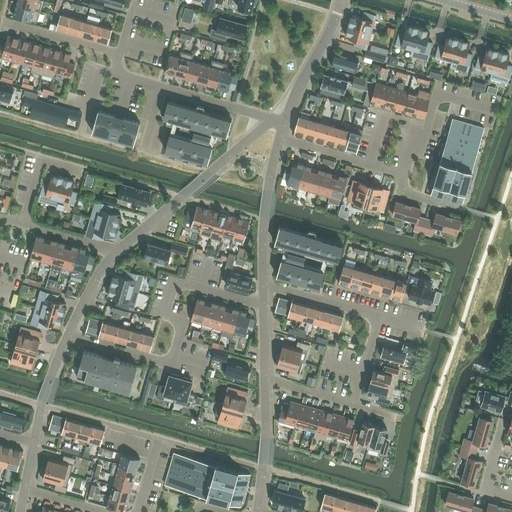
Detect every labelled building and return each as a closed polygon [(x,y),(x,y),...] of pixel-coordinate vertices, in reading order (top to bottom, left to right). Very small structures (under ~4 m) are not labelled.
[(34,9),(37,0),(17,0),(16,4),(34,9)] [(122,7),(123,0),(90,0),(89,5),(103,8),(104,2),(122,7)] [(211,11),(214,0),(206,0),(204,9),(211,11)] [(239,0),(237,8),(251,12),(253,5),(255,6),(256,0),(239,0)] [(34,9),(16,4),(13,16),(36,22),(40,11),(34,9)] [(190,11),(186,9),(182,23),(192,25),(195,12),(190,11)] [(348,25),(371,32),(376,15),(364,11),(362,18),(352,15),(350,19),(349,19),(348,25)] [(68,31),(72,18),(60,14),(56,28),(68,31)] [(84,21),(83,21),(72,18),(68,31),(81,35),(84,21)] [(243,39),(247,25),(220,18),(217,31),(212,29),(210,36),(225,40),(227,34),(243,39)] [(93,39),(97,25),(84,21),(81,35),(93,39)] [(97,25),(93,39),(108,43),(111,29),(97,25)] [(366,49),(371,32),(348,25),(346,31),(347,32),(346,37),(355,39),(354,46),(366,49)] [(412,50),(418,27),(412,25),(412,27),(407,25),(404,35),(398,33),(395,46),(412,50)] [(388,27),(386,35),(393,37),(395,29),(388,27)] [(418,27),(412,50),(410,55),(421,58),(423,54),(429,56),(432,43),(426,41),(429,32),(424,30),(425,29),(418,27)] [(0,57),(11,61),(17,39),(8,36),(5,45),(0,43),(0,57)] [(452,62),(458,39),(452,37),(452,38),(447,37),(444,47),(438,45),(435,57),(452,62)] [(22,64),(28,41),(17,39),(11,61),(22,64)] [(458,39),(452,62),(450,67),(461,70),(463,65),(469,67),(472,55),(466,53),(469,43),(464,42),(465,40),(458,39)] [(33,67),(39,45),(28,41),(22,64),(33,67)] [(42,75),(49,47),(39,45),(33,67),(31,72),(42,75)] [(54,73),(61,51),(49,47),(42,75),(53,78),(54,73)] [(491,73),(498,50),(492,48),(492,50),(487,48),(484,58),(478,56),(475,69),(491,73)] [(383,62),(385,56),(366,50),(364,56),(383,62)] [(498,50),(491,73),(490,78),(501,81),(503,77),(509,79),(511,67),(511,66),(506,64),(509,55),(504,53),(505,52),(498,50)] [(71,54),(61,51),(54,73),(71,78),(75,65),(68,63),(71,54)] [(184,78),(191,55),(181,52),(180,57),(179,57),(174,75),(184,78)] [(358,59),(335,52),(334,58),(332,58),(330,63),(332,64),(331,65),(354,72),(358,59)] [(174,75),(179,57),(170,54),(164,73),(174,75)] [(195,81),(200,63),(191,60),(192,55),(191,55),(184,78),(195,81)] [(216,87),(223,64),(212,61),(211,66),(205,84),(216,87)] [(205,84),(211,66),(200,63),(195,81),(205,84)] [(223,64),(216,87),(227,91),(228,88),(235,90),(239,77),(232,75),(233,72),(222,69),(224,64),(223,64)] [(347,85),(351,86),(352,82),(324,73),(320,87),(344,94),(347,85)] [(352,82),(351,86),(363,89),(365,79),(354,76),(352,82)] [(411,115),(417,94),(377,82),(371,103),(411,115)] [(0,100),(10,103),(13,90),(0,86),(0,100)] [(497,88),(488,86),(486,92),(495,94),(497,88)] [(25,90),(23,95),(37,99),(38,94),(25,90)] [(419,90),(417,94),(411,115),(423,118),(431,93),(419,90)] [(62,110),(63,108),(51,104),(50,105),(43,103),(43,102),(25,97),(23,104),(32,107),(30,113),(39,115),(39,117),(46,119),(47,118),(57,120),(56,122),(66,125),(69,112),(62,110)] [(227,136),(231,120),(168,101),(163,117),(212,132),(191,126),(187,139),(174,135),(177,122),(173,120),(165,150),(208,163),(213,146),(210,145),(213,132),(227,136)] [(134,144),(140,123),(98,111),(92,132),(134,144)] [(303,137),(308,119),(298,116),(293,134),(303,137)] [(313,140),(319,122),(308,119),(303,137),(313,140)] [(462,204),(484,128),(452,119),(431,194),(462,204)] [(324,143),(329,125),(319,122),(313,140),(324,143)] [(334,146),(340,128),(329,125),(324,143),(334,146)] [(345,149),(350,131),(340,128),(334,146),(345,149)] [(350,131),(345,149),(357,152),(362,134),(350,131)] [(298,188),(304,164),(298,163),(297,165),(293,164),(292,167),(286,165),(283,178),(289,180),(287,185),(298,188)] [(308,191),(315,167),(304,164),(298,188),(308,191)] [(315,167),(308,191),(319,194),(326,171),(315,167)] [(329,197),(336,173),(326,171),(319,194),(329,197)] [(336,173),(329,197),(340,200),(346,177),(344,176),(336,173)] [(56,205),(57,201),(64,177),(57,175),(57,176),(52,175),(49,185),(43,183),(40,195),(46,197),(45,202),(56,205)] [(64,177),(57,201),(74,205),(78,193),(73,191),(76,182),(69,180),(70,179),(64,177)] [(365,205),(371,184),(365,182),(364,183),(353,180),(347,200),(354,202),(353,207),(364,210),(365,205)] [(147,205),(151,192),(122,184),(118,197),(147,205)] [(371,184),(365,205),(383,211),(389,190),(378,187),(378,186),(371,184)] [(115,206),(117,199),(104,195),(102,202),(115,206)] [(90,219),(95,220),(119,227),(121,220),(119,220),(121,215),(111,212),(113,206),(100,202),(98,209),(94,207),(90,219)] [(422,233),(426,218),(418,216),(421,208),(410,206),(410,207),(396,203),(392,215),(416,222),(414,230),(422,233)] [(200,229),(207,209),(197,206),(198,205),(197,205),(196,210),(189,208),(185,220),(192,222),(191,227),(200,229)] [(209,237),(217,212),(207,209),(200,229),(199,234),(209,237)] [(221,241),(228,215),(217,212),(209,237),(221,241)] [(426,218),(422,233),(430,235),(433,227),(457,233),(460,221),(446,217),(446,216),(436,213),(434,220),(426,218)] [(232,238),(238,218),(228,215),(222,235),(232,238)] [(238,218),(232,238),(243,242),(250,221),(249,220),(249,221),(238,218)] [(119,227),(95,220),(90,237),(103,240),(105,234),(115,237),(116,232),(117,232),(119,227)] [(385,223),(383,229),(394,232),(395,226),(385,223)] [(285,246),(277,275),(319,288),(328,258),(338,261),(343,245),(279,226),(274,243),(285,246)] [(414,230),(413,236),(420,239),(422,233),(414,230)] [(41,261),(48,239),(37,236),(31,258),(41,261)] [(48,239),(41,261),(52,264),(58,242),(48,239)] [(63,268),(69,245),(58,242),(52,264),(50,269),(61,272),(63,268)] [(186,255),(188,247),(172,243),(170,250),(148,243),(144,257),(146,257),(146,260),(153,262),(154,259),(167,263),(169,255),(175,257),(177,252),(186,255)] [(69,245),(63,268),(72,270),(79,248),(69,245)] [(79,248),(72,270),(71,275),(82,278),(85,269),(91,271),(95,257),(88,256),(89,253),(85,251),(85,250),(79,248)] [(235,257),(229,255),(225,268),(231,270),(235,257)] [(348,286),(353,268),(343,265),(338,283),(348,286)] [(359,289),(364,271),(353,268),(348,286),(359,289)] [(112,278),(110,285),(133,291),(138,274),(126,271),(124,277),(114,274),(113,279),(112,278)] [(248,292),(252,278),(230,271),(226,285),(248,292)] [(369,292),(374,274),(364,271),(359,289),(369,292)] [(379,295),(384,277),(374,274),(369,292),(379,295)] [(390,298),(395,280),(384,277),(379,295),(390,298)] [(430,290),(432,282),(418,278),(416,286),(412,285),(410,293),(409,298),(416,300),(421,302),(421,301),(430,304),(433,291),(430,290)] [(395,280),(390,298),(401,301),(404,292),(406,284),(395,280)] [(406,284),(404,292),(410,293),(412,285),(406,283),(406,284)] [(134,310),(138,293),(133,291),(110,285),(108,291),(109,291),(108,296),(118,299),(116,305),(134,310)] [(36,307),(64,315),(66,309),(65,309),(66,304),(56,301),(58,295),(45,291),(43,298),(39,296),(36,307)] [(201,324),(208,304),(204,303),(205,300),(200,298),(200,299),(197,298),(191,321),(201,324)] [(288,315),(292,301),(279,298),(275,311),(288,315)] [(301,319),(305,305),(292,301),(293,300),(292,300),(292,301),(288,315),(287,317),(288,317),(288,315),(301,319)] [(208,304),(201,324),(212,327),(219,304),(212,302),(212,305),(208,304)] [(222,330),(228,310),(225,309),(226,306),(219,304),(212,327),(222,330)] [(314,322),(318,309),(305,305),(301,319),(314,322)] [(62,321),(64,315),(36,307),(33,318),(37,319),(36,326),(48,329),(49,323),(60,326),(61,321),(62,321)] [(228,310),(221,335),(232,338),(233,333),(240,310),(233,308),(232,311),(228,310)] [(327,326),(330,312),(318,309),(314,322),(327,326)] [(240,310),(233,333),(244,336),(245,331),(251,333),(255,320),(249,319),(250,316),(246,315),(246,312),(240,310)] [(330,312),(327,326),(340,330),(343,316),(330,312)] [(98,335),(102,322),(90,318),(86,332),(98,335)] [(110,339),(114,325),(102,322),(98,335),(110,339)] [(124,342),(128,329),(114,325),(110,339),(124,342)] [(16,344),(37,350),(39,344),(38,343),(41,332),(21,327),(16,344)] [(137,346),(141,333),(128,329),(124,342),(137,346)] [(141,333),(137,346),(150,350),(154,336),(141,333)] [(280,355),(299,361),(302,349),(308,351),(310,345),(298,341),(296,347),(283,344),(280,355)] [(415,353),(417,346),(404,342),(402,349),(384,344),(381,357),(403,363),(405,355),(411,356),(412,352),(415,353)] [(35,357),(37,350),(16,344),(11,362),(31,368),(34,357),(35,357)] [(130,392),(137,366),(84,351),(76,376),(130,392)] [(246,380),(249,367),(226,361),(228,355),(214,351),(212,358),(222,361),(221,363),(227,364),(225,374),(246,380)] [(296,372),(299,361),(280,355),(277,367),(289,370),(287,376),(300,380),(301,374),(296,372)] [(370,381),(393,387),(399,370),(387,366),(385,372),(373,369),(370,381)] [(151,384),(155,371),(151,369),(141,402),(145,403),(149,389),(151,384)] [(175,376),(171,375),(169,374),(168,376),(166,375),(163,387),(157,385),(154,398),(160,399),(162,394),(173,397),(177,378),(175,378),(175,376)] [(309,376),(307,384),(314,386),(316,378),(309,376)] [(180,379),(177,378),(173,397),(171,403),(188,407),(192,395),(185,393),(188,381),(185,381),(186,379),(180,377),(180,379)] [(388,406),(393,387),(370,381),(366,393),(378,396),(376,402),(388,406)] [(223,404),(244,410),(246,405),(245,405),(248,393),(228,387),(223,404)] [(501,412),(505,397),(485,391),(480,406),(501,412)] [(301,403),(290,400),(288,410),(281,408),(278,421),(295,426),(301,403)] [(244,410),(223,404),(218,403),(215,415),(219,416),(218,422),(238,428),(241,417),(242,418),(244,410)] [(305,429),(312,406),(301,403),(295,426),(305,429)] [(312,406),(305,429),(316,432),(322,409),(312,406)] [(0,408),(0,423),(20,429),(24,416),(0,408)] [(326,435),(333,412),(322,409),(316,432),(314,437),(325,439),(326,435)] [(343,415),(333,412),(326,435),(337,438),(343,415)] [(62,432),(66,418),(53,415),(49,429),(62,432)] [(354,419),(343,415),(337,438),(348,441),(354,419)] [(75,436),(79,422),(66,419),(67,417),(66,417),(66,418),(62,432),(61,434),(62,434),(62,432),(75,436)] [(462,447),(476,451),(479,442),(486,444),(489,435),(488,435),(492,421),(479,418),(473,441),(464,438),(462,447)] [(369,444),(374,425),(363,421),(359,433),(353,431),(350,443),(356,445),(357,440),(369,444)] [(88,440),(92,426),(79,422),(75,436),(88,440)] [(374,425),(369,444),(367,448),(386,454),(389,442),(383,440),(387,428),(374,425)] [(92,426),(88,440),(101,443),(105,430),(92,426)] [(0,463),(7,466),(13,448),(2,445),(0,452),(0,463)] [(474,459),(476,451),(462,447),(459,455),(468,458),(461,481),(473,485),(477,470),(479,471),(481,461),(474,459)] [(13,448),(7,466),(18,469),(23,451),(13,448)] [(347,451),(345,458),(350,460),(353,452),(347,451)] [(208,497),(209,493),(213,481),(217,465),(175,453),(165,485),(208,497)] [(113,464),(137,470),(140,459),(121,454),(118,464),(114,463),(113,464)] [(46,469),(70,476),(73,464),(74,464),(76,458),(64,455),(62,461),(49,457),(46,469)] [(134,481),(137,470),(113,464),(110,474),(115,476),(134,481)] [(213,481),(245,490),(250,474),(217,465),(213,481)] [(67,487),(70,476),(46,469),(43,480),(55,483),(54,490),(66,493),(68,487),(67,487)] [(131,491),(134,481),(115,476),(112,486),(131,491)] [(241,506),(245,490),(213,481),(209,493),(217,495),(216,499),(241,506)] [(128,502),(131,491),(112,486),(109,496),(128,502)] [(0,509),(7,511),(11,500),(0,497),(0,494),(1,491),(0,490),(0,509)] [(301,511),(305,499),(276,490),(272,503),(301,511)] [(477,511),(478,508),(470,505),(472,497),(463,495),(462,496),(449,492),(445,504),(468,511),(467,511),(477,511)] [(333,510),(337,496),(325,493),(321,506),(333,510)] [(125,511),(128,502),(109,496),(106,506),(125,511)] [(340,511),(346,511),(350,500),(337,496),(333,510),(340,511)] [(360,511),(363,504),(350,500),(346,511),(360,511)] [(478,508),(477,511),(511,511),(511,510),(498,506),(498,505),(489,502),(487,510),(478,508)]
